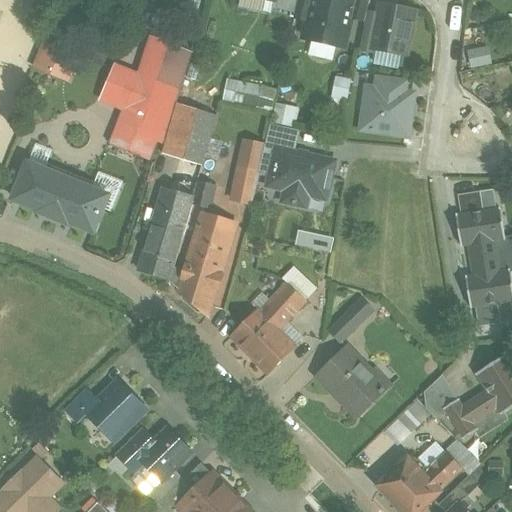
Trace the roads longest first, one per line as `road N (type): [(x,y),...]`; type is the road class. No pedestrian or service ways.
road 1 (residential): [(322,468),(194,334),(119,279),(0,232)]
road 2 (residential): [(445,87),(445,163),(511,169)]
